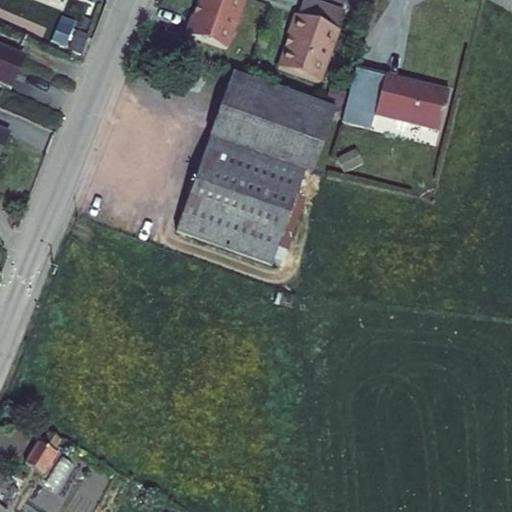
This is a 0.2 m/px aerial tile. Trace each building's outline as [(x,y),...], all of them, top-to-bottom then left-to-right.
[(251,0),(207,0),(203,10),(201,9),(194,28),(236,43),(251,0)] [(338,0),(310,0),(307,10),(346,24),(353,5),(338,0)] [(338,0),(353,5),(361,8),(363,0),(338,0)] [(299,32),(287,62),(329,77),(348,25),(346,24),(307,10),(304,9),(296,31),(299,32)] [(77,52),(88,57),(96,39),(84,34),(77,52)] [(0,81),(12,87),(26,53),(0,42),(0,81)] [(364,49),(350,101),(379,109),(382,95),(392,56),(364,49)] [(392,56),(382,95),(446,111),(456,73),(392,56)] [(238,67),(183,228),(282,262),(316,161),(322,163),(343,102),(238,67)] [(0,170),(3,171),(17,139),(0,131),(0,170)] [(48,450),(36,469),(57,483),(70,463),(48,450)]
